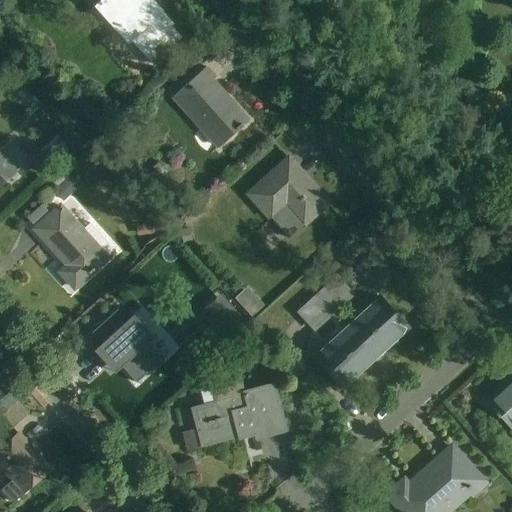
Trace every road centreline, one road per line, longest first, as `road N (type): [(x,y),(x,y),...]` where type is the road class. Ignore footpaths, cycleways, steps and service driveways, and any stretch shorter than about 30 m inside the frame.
road 1 (residential): [(219,0),(511,311),(289,511)]
road 2 (residential): [(165,511),(0,327)]
